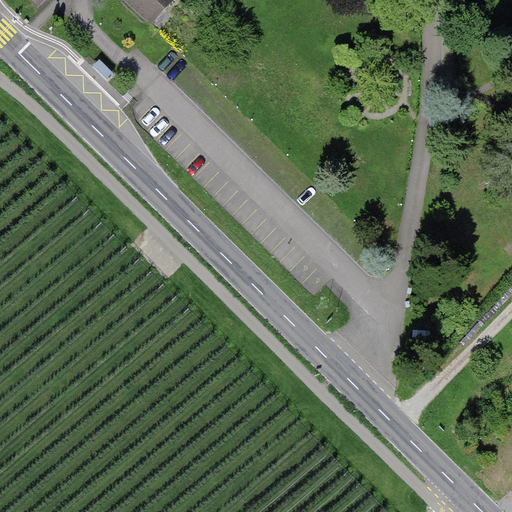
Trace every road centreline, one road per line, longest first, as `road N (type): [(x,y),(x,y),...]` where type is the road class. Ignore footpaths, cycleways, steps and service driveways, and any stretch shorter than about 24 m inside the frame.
road 1 (tertiary): [(482,511),(0,33)]
road 2 (track): [(398,428),(511,311)]
